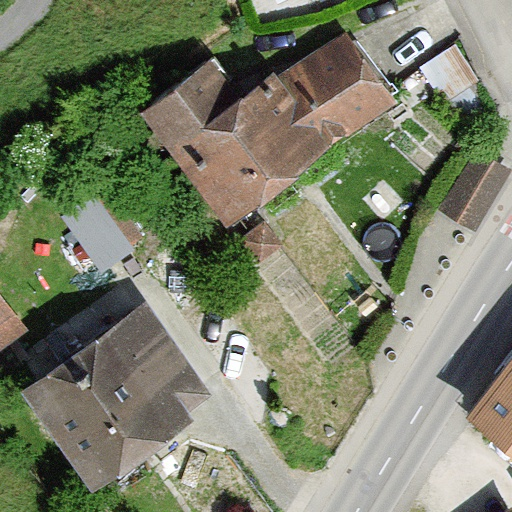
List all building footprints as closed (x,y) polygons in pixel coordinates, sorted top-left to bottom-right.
[(227,53),(157,98),(238,224),(351,152),(340,136),(407,92),(361,20),(251,91),(227,53)] [(479,216),(511,156),(477,137),(444,198),(479,216)] [(98,179),(66,201),(105,256),(137,234),(98,179)] [(0,265),(0,349),(39,324),(0,265)] [(161,297),(34,382),(105,487),(232,402),(161,297)] [(511,432),(511,501),(498,511),(511,511),(511,360),(477,405),(511,432)]
